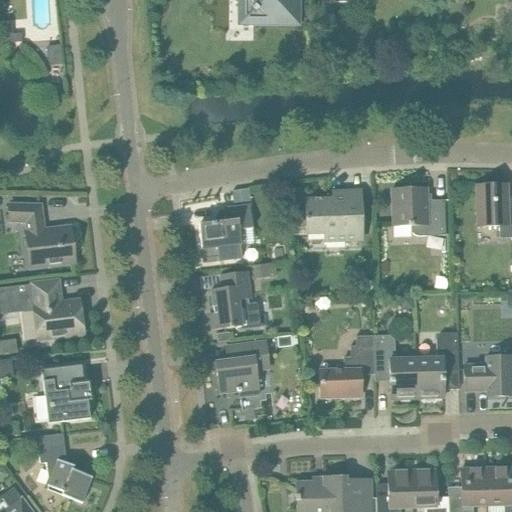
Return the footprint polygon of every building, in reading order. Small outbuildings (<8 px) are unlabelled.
[(237,0),(237,24),(298,24),(298,0),(237,0)] [(59,46),(47,48),(50,67),(62,65),(61,62),(59,46)] [(511,197),(507,197),(507,185),(476,186),(477,206),(477,227),(499,226),(499,238),(511,238),(511,197)] [(415,235),(418,237),(445,236),(445,220),(444,200),(427,201),(426,189),(391,190),(392,210),(392,226),(410,226),(410,229),(412,233),(415,235)] [(361,224),(361,211),(360,191),(332,192),(332,199),(305,200),(306,235),(324,234),(324,242),(357,241),(357,225),(361,224)] [(276,204),(273,207),(274,213),(277,216),(283,215),(286,212),(285,206),(281,203),(276,204)] [(12,205),(12,222),(23,222),(30,269),(74,263),(70,227),(43,231),(40,206),(12,205)] [(252,229),(252,226),(249,206),(224,209),(225,221),(199,225),(201,249),(216,248),(218,261),(242,258),(239,230),(252,229)] [(270,264),(253,266),(254,278),(271,276),(270,264)] [(211,331),(231,329),(242,327),(242,331),(259,329),(255,303),(239,305),(238,301),(250,299),(247,272),(220,275),(221,289),(210,290),(213,314),(209,314),(211,331)] [(31,284),(32,286),(0,290),(0,313),(9,313),(9,315),(34,312),(37,340),(83,335),(79,301),(59,303),(58,281),(31,284)] [(413,297),(400,298),(401,305),(406,309),(413,309),(413,297)] [(436,358),(415,359),(417,399),(443,398),(443,371),(458,370),(457,334),(440,334),(435,339),(436,358)] [(374,373),(372,336),(357,337),(358,347),(350,347),(350,354),(343,355),(344,370),(320,371),(320,398),(360,397),(360,375),(374,375),(374,373)] [(417,399),(415,359),(395,359),(394,340),(389,336),(372,336),(374,373),(389,372),(389,380),(390,400),(417,399)] [(277,338),(278,348),(292,346),(290,337),(277,338)] [(258,395),(256,375),(255,371),(268,369),(265,342),(245,345),(225,347),(227,361),(215,363),(218,363),(219,372),(216,372),(219,394),(239,392),(240,398),(258,395)] [(511,396),(511,357),(485,358),(486,366),(463,367),(464,393),(479,392),(479,390),(486,390),(486,397),(511,396)] [(0,359),(0,376),(12,375),(10,358),(0,359)] [(89,419),(87,401),(91,400),(89,382),(85,382),(82,364),(41,369),(42,382),(37,382),(39,396),(32,396),(35,425),(69,422),(89,419)] [(40,449),(38,450),(40,464),(45,463),(46,471),(52,473),(48,486),(62,492),(61,496),(82,504),(82,503),(81,502),(90,478),(91,479),(92,477),(72,470),(73,466),(66,463),(63,435),(39,437),(40,449)] [(511,511),(511,467),(487,469),(488,506),(503,506),(503,511),(511,511)] [(488,506),(487,469),(460,470),(461,490),(461,500),(448,500),(447,511),(472,511),(472,507),(488,506)] [(435,470),(411,471),(412,508),(424,508),(423,511),(447,511),(448,500),(448,497),(436,498),(435,490),(435,470)] [(388,499),(376,499),(376,511),(399,511),(400,509),(412,508),(411,471),(387,472),(388,499)] [(376,511),(376,499),(346,500),(345,477),(322,478),(322,479),(312,480),(312,482),(296,482),(296,511),(376,511)] [(8,511),(30,511),(14,489),(1,498),(10,510),(8,511)]
